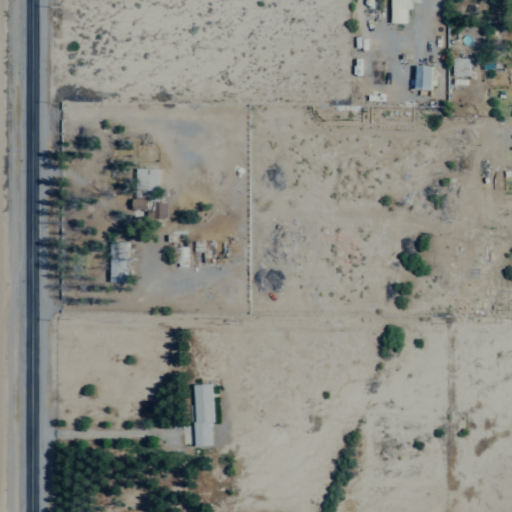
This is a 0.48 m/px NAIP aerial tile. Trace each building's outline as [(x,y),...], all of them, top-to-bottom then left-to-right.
[(387,0),(388,23),(404,23),(404,10),(408,10),(408,0),(387,0)] [(449,76),(466,76),(467,58),(450,57),(449,76)] [(411,89),(427,89),(428,66),(412,66),(411,89)] [(155,169),(133,168),(133,190),(155,190),(155,169)] [(129,208),(144,209),(144,200),(130,199),(129,208)] [(163,202),(152,202),(152,215),(164,215),(163,202)] [(106,282),(124,283),(125,242),(107,242),(106,282)] [(211,422),(209,382),(190,383),(191,404),(188,404),(190,445),(208,444),(207,422),(211,422)]
